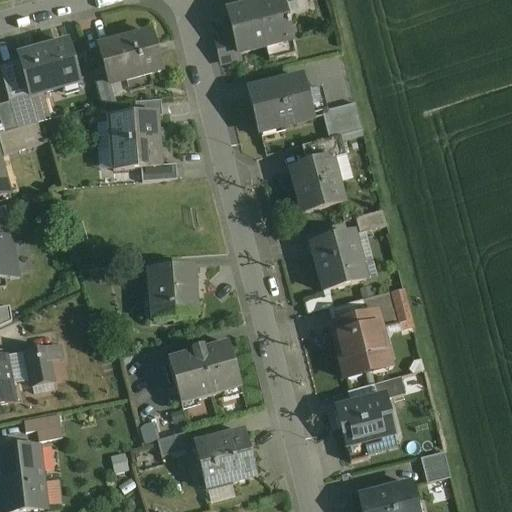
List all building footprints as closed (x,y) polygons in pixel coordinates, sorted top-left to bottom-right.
[(280,1),(226,14),(232,38),(236,51),(237,57),(265,50),(268,63),(294,56),(290,44),(291,44),(287,29),(289,29),(288,25),(286,25),(280,1)] [(150,36),(98,50),(103,71),(108,88),(109,87),(160,74),(150,36)] [(232,38),(216,43),(222,66),(224,65),(222,55),(236,51),(232,38)] [(66,46),(18,59),(29,100),(61,91),(61,89),(75,85),(76,87),(78,86),(66,46)] [(236,51),(222,55),(224,65),(238,62),(237,57),(236,51)] [(103,71),(91,74),(100,108),(114,107),(109,87),(108,88),(103,71)] [(302,80),(247,94),(257,136),(312,122),(302,80)] [(23,97),(8,102),(9,105),(16,132),(32,128),(23,97)] [(159,104),(134,106),(135,120),(155,119),(155,120),(161,120),(159,104)] [(9,105),(0,107),(0,126),(3,136),(16,132),(9,105)] [(355,107),(321,115),(328,143),(340,139),(361,134),(355,107)] [(135,120),(108,123),(110,148),(157,145),(155,120),(155,119),(135,120)] [(3,136),(0,136),(0,149),(3,159),(43,147),(37,126),(32,128),(3,136)] [(328,143),(301,150),(306,168),(331,161),(331,162),(345,159),(340,139),(328,143)] [(157,145),(110,148),(112,174),(140,172),(159,170),(159,169),(157,145)] [(306,168),(303,168),(304,170),(292,173),(295,187),(294,187),(301,217),(342,206),(331,162),(331,161),(306,168)] [(159,170),(140,172),(141,186),(176,184),(175,168),(159,169),(159,170)] [(5,210),(0,211),(0,241),(13,239),(13,235),(9,235),(5,210)] [(381,214),(354,221),(359,237),(385,230),(381,214)] [(352,237),(310,248),(322,295),(365,284),(352,237)] [(0,283),(19,281),(13,239),(0,241),(0,283)] [(168,261),(131,264),(132,276),(148,275),(148,274),(169,272),(168,261)] [(169,272),(148,274),(148,275),(152,324),(195,321),(191,271),(169,272)] [(390,296),(362,303),(366,320),(375,318),(376,325),(397,320),(390,296)] [(329,298),(303,305),(306,317),(332,310),(329,298)] [(366,320),(349,325),(349,327),(332,332),(344,377),(387,365),(376,325),(375,318),(366,320)] [(192,356),(167,363),(180,408),(240,392),(227,346),(203,353),(202,350),(191,353),(192,356)] [(58,349),(25,355),(31,390),(52,386),(47,363),(60,360),(58,349)] [(5,359),(0,359),(0,408),(14,406),(5,359)] [(400,381),(373,388),(376,402),(383,400),(384,404),(404,398),(400,381)] [(376,402),(336,413),(345,450),(362,446),(393,438),(384,404),(383,400),(376,402)] [(57,418),(23,425),(25,436),(36,434),(38,446),(61,441),(57,418)] [(184,436),(156,444),(160,460),(188,453),(184,436)] [(243,436),(193,449),(204,492),(254,479),(243,436)] [(362,446),(346,450),(350,465),(366,461),(362,446)] [(39,450),(0,454),(0,511),(44,511),(46,511),(39,450)] [(443,456),(420,462),(426,487),(450,481),(443,456)] [(415,511),(409,488),(358,501),(360,511),(415,511)]
